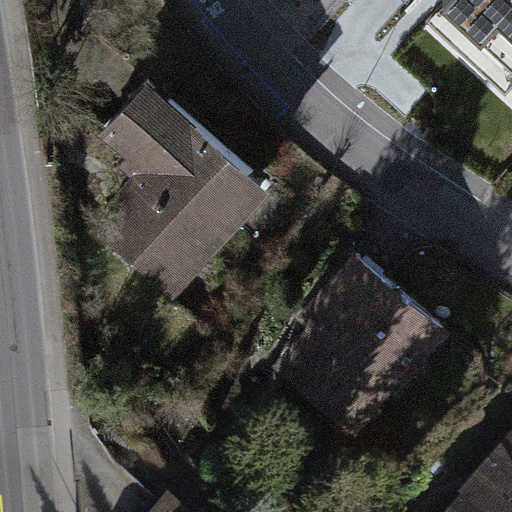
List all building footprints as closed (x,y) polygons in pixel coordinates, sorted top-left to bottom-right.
[(511,0),(413,0),(366,49),(444,123),(511,52),(511,0)] [(190,105),(105,214),(198,286),(283,177),(190,105)] [(366,250),(280,359),(373,431),(459,323),(366,250)] [(511,511),(511,461),(464,511),(511,511)] [(221,511),(204,494),(184,511),(221,511)]
